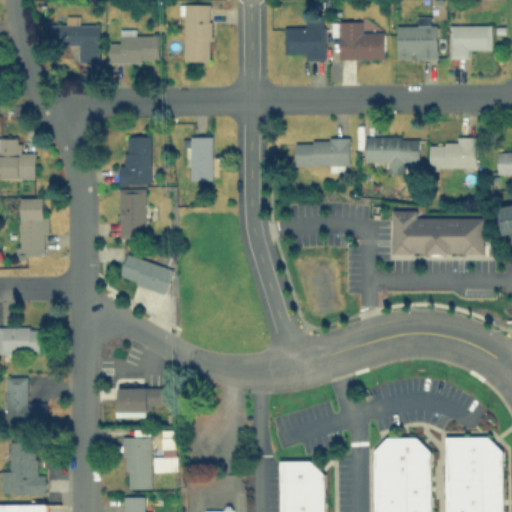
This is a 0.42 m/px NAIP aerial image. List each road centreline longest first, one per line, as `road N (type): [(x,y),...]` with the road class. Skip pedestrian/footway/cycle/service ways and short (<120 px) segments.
road 1 (residential): [(83,505),(79,193),(72,156),(22,46),(14,0)]
road 2 (residential): [(47,94),(511,95)]
road 3 (residential): [(79,285),(176,349),(223,367),(292,361)]
road 4 (tertiary): [(292,361),(434,330),(509,364)]
road 5 (tertiary): [(249,186),(248,0)]
road 6 (tertiary): [(292,361),(254,240),(249,186)]
